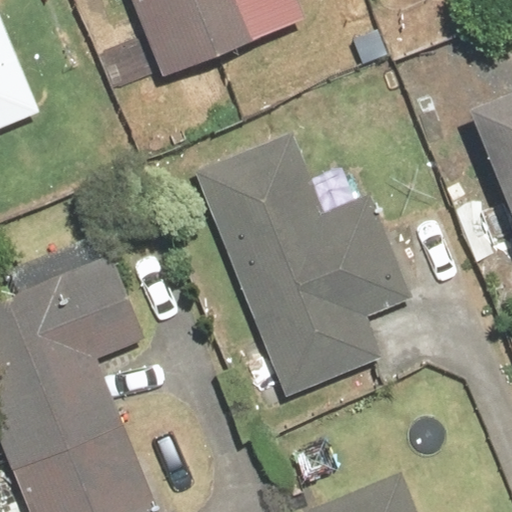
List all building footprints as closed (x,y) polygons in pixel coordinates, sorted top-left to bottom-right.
[(306,20),(297,0),(123,0),(156,80),(306,20)] [(511,52),(511,18),(455,43),(468,71),(511,52)] [(0,124),(33,111),(0,35),(0,124)] [(452,108),(435,52),(403,62),(419,117),(452,108)] [(511,92),(457,115),(511,245),(511,92)] [(280,129),(188,164),(278,397),(372,361),(356,319),(408,300),(368,195),(314,216),(280,129)] [(153,511),(94,364),(137,346),(108,273),(84,282),(79,271),(0,303),(0,459),(21,511),(153,511)] [(409,511),(395,477),(309,511),(409,511)]
